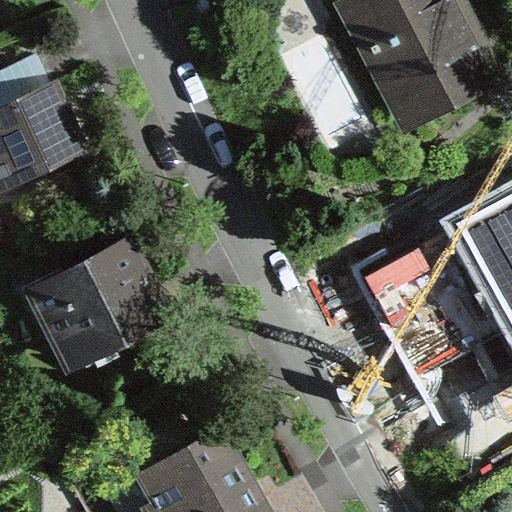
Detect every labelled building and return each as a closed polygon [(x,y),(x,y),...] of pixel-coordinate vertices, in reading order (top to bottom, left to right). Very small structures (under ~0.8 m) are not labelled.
[(511,79),(467,0),(336,0),(332,2),(403,136),(511,79)] [(0,190),(88,151),(56,80),(0,105),(0,190)] [(511,190),(479,208),(511,270),(511,190)] [(137,235),(24,289),(65,375),(166,328),(142,278),(155,272),(137,235)] [(276,511),(228,424),(135,475),(148,499),(139,505),(142,511),(276,511)]
